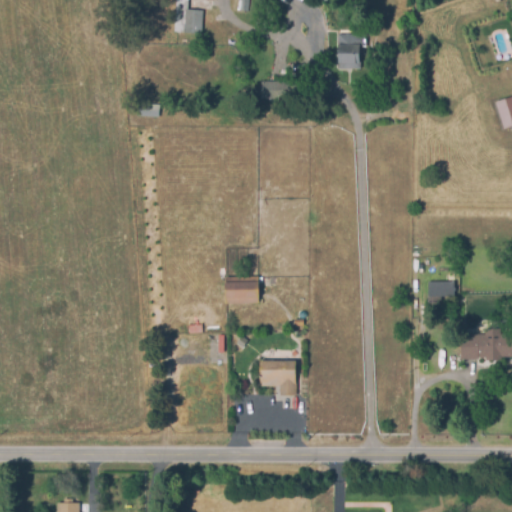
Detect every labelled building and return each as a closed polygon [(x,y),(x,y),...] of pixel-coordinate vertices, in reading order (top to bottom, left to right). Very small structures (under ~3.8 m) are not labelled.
[(198,34),(174,33),(175,26),(170,26),(171,6),(176,6),(176,0),(188,0),(188,9),(204,9),(202,33),(198,33),(198,34)] [(360,70),(337,69),(339,33),(362,35),(360,70)] [(406,44),(407,77),(398,77),(397,45),(406,44)] [(497,71),(511,66),(511,72),(499,77),(497,71)] [(299,100),(261,99),(261,80),(300,81),(299,100)] [(403,104),(400,83),(408,82),(410,103),(403,104)] [(511,95),(493,102),(502,129),(511,125),(511,95)] [(159,117),(137,116),(137,103),(159,105),(159,117)] [(322,136),(321,128),(330,127),(331,135),(322,136)] [(226,304),(226,277),(258,276),(259,303),(226,304)] [(427,304),(426,283),(454,282),(455,295),(447,295),(448,303),(427,304)] [(190,334),(189,326),(202,324),(203,332),(190,334)] [(486,361),(486,358),(478,358),(478,360),(460,361),(459,335),(484,334),(484,329),(511,327),(511,355),(502,356),(502,360),(486,361)] [(297,396),(280,396),(280,387),(260,387),(260,361),(297,360),(297,396)] [(56,511),(56,503),(63,503),(63,499),(74,499),(74,502),(79,502),(79,511),(56,511)]
